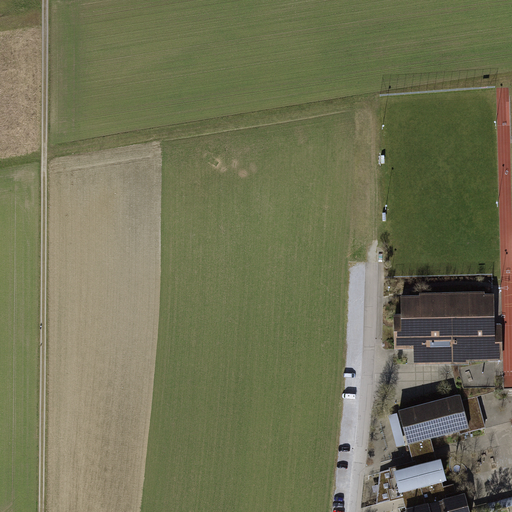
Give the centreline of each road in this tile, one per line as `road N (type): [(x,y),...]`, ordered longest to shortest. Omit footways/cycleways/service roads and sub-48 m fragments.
road 1 (track): [(41,511),(45,0)]
road 2 (residential): [(372,262),(354,511)]
